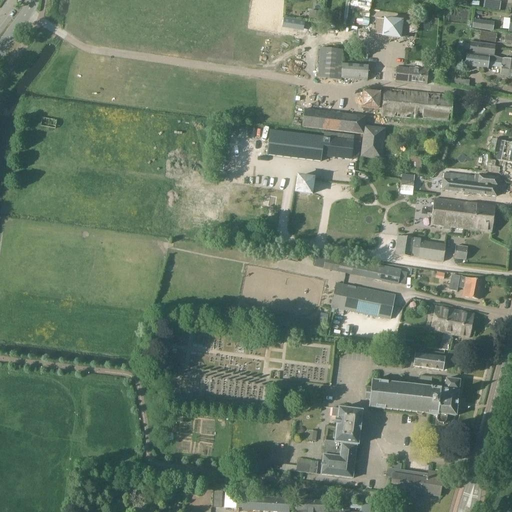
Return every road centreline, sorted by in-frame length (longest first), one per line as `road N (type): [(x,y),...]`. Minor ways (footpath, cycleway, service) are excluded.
road 1 (secondary): [(467,511),(511,329)]
road 2 (unknown): [(511,312),(351,282)]
